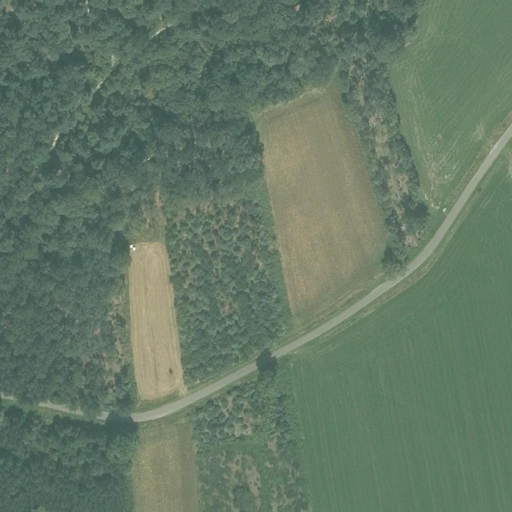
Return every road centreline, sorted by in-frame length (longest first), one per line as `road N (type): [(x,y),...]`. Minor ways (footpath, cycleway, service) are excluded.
road 1 (unclassified): [(511,129),(421,259),(284,351),(141,418),(0,393)]
road 2 (track): [(117,67),(73,109),(0,232)]
